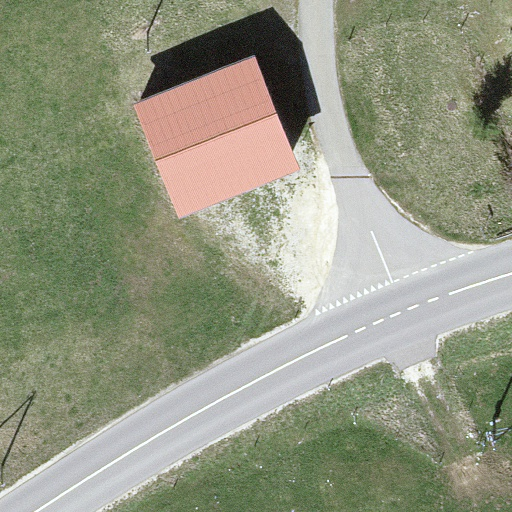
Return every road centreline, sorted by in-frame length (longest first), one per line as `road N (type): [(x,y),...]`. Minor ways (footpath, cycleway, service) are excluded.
road 1 (secondary): [(32,511),(123,449),(407,305)]
road 2 (unclassified): [(407,305),(323,101),(316,0)]
